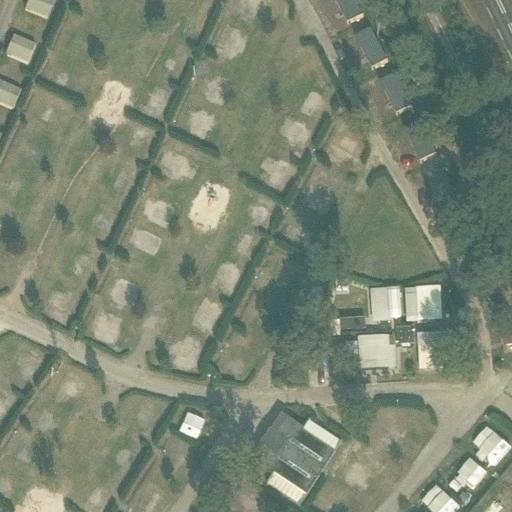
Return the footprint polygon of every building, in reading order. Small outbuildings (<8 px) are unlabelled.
[(26,0),(23,10),(47,19),(53,0),(26,0)] [(177,10),(169,30),(197,41),(205,21),(177,10)] [(338,45),(347,64),(377,49),(368,31),(338,45)] [(8,60),(28,64),(32,43),(12,38),(8,60)] [(0,83),(0,105),(12,110),(19,91),(0,83)] [(153,92),(145,115),(162,121),(170,98),(153,92)] [(392,119),(399,140),(420,133),(413,112),(392,119)] [(169,145),(163,162),(184,169),(189,152),(169,145)] [(433,223),(456,214),(440,174),(417,183),(433,223)] [(90,280),(99,262),(66,247),(58,265),(90,280)] [(207,271),(234,282),(240,267),(213,256),(207,271)] [(403,289),(405,324),(442,323),(440,288),(403,289)] [(372,323),(401,321),(400,289),(370,291),(372,323)] [(505,307),(505,306),(492,309),(492,310),(495,322),(508,319),(505,307)] [(208,307),(199,322),(214,331),(223,315),(208,307)] [(113,343),(119,328),(91,318),(86,332),(113,343)] [(340,323),(341,334),(352,334),(351,322),(340,323)] [(397,332),(398,348),(414,347),(413,331),(397,332)] [(449,367),(449,335),(417,335),(417,367),(449,367)] [(395,340),(345,342),(346,372),(396,371),(395,340)] [(15,349),(6,369),(35,381),(44,362),(15,349)] [(0,391),(0,410),(8,416),(17,403),(0,391)] [(136,407),(129,421),(155,433),(161,419),(136,407)] [(339,441),(306,424),(302,430),(281,418),(248,480),(303,509),(339,441)] [(403,434),(377,418),(365,437),(390,454),(403,434)] [(119,458),(135,467),(143,453),(128,444),(119,458)] [(348,449),(333,477),(351,487),(356,477),(380,490),(390,472),(348,449)] [(456,479),(475,490),(486,472),(467,461),(456,479)] [(0,483),(9,488),(17,473),(1,465),(0,467),(0,483)] [(314,504),(327,511),(349,511),(355,503),(326,485),(314,504)] [(151,486),(142,500),(155,508),(164,495),(151,486)] [(437,487),(420,503),(428,511),(454,511),(458,508),(437,487)]
